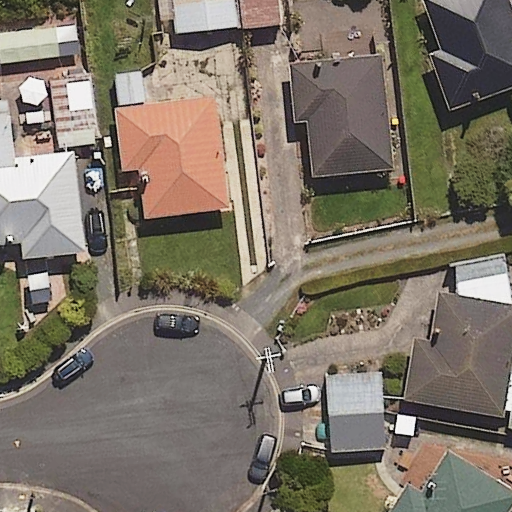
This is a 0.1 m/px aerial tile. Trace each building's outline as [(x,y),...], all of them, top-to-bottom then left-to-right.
[(278,0),(173,0),(177,31),(280,22),(278,0)] [(511,0),(419,0),(453,104),(511,85),(511,0)] [(70,20),(0,27),(0,55),(15,53),(18,75),(51,71),(49,52),(74,49),(70,20)] [(393,166),(382,55),(293,64),(299,119),(311,117),(316,174),(393,166)] [(97,134),(89,64),(52,68),(60,138),(97,134)] [(229,205),(216,95),(148,103),(144,67),(114,71),(125,166),(141,165),(147,215),(229,205)] [(14,158),(9,100),(0,101),(0,241),(22,239),(23,256),(85,250),(75,152),(14,158)] [(511,357),(511,356),(511,285),(505,251),(455,262),(462,296),(444,293),(437,341),(417,338),(407,398),(503,413),(500,429),(511,430),(511,373),(509,373),(511,357)] [(380,372),(328,375),(333,450),(385,446),(380,372)] [(506,511),(511,503),(511,490),(431,442),(388,511),(506,511)]
